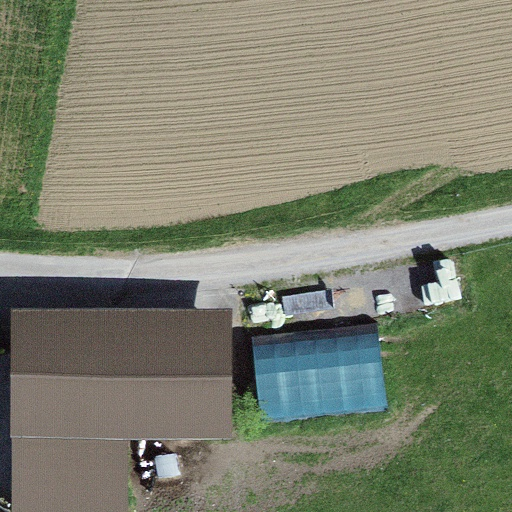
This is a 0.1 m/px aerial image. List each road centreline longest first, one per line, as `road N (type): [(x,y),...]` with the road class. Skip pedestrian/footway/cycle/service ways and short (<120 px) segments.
road 1 (track): [(246,268),(511,220)]
road 2 (unclassified): [(0,265),(246,268)]
road 3 (track): [(131,272),(0,310)]
